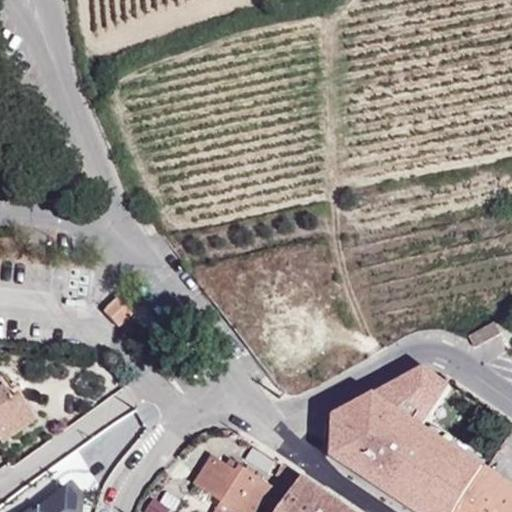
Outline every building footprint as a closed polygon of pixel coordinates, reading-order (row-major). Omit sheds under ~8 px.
[(115,328),(131,315),(116,298),(100,311),(115,328)] [(496,324),(470,338),(476,348),(501,334),(496,324)] [(408,506),(416,511),(461,511),(488,467),(421,425),(449,387),(425,369),(337,418),(337,450),(385,483),(390,476),(417,494),(408,506)] [(0,444),(32,421),(12,393),(5,398),(0,389),(0,444)] [(390,476),(385,483),(337,450),(337,458),(408,506),(417,494),(390,476)] [(270,478),(278,466),(255,451),(247,463),(270,478)] [(260,511),(275,490),(266,483),(267,480),(259,474),(257,477),(232,461),(229,466),(216,458),(198,485),(223,503),(216,511),(260,511)] [(296,491),(304,479),(284,466),(280,473),(285,476),(282,481),(296,491)] [(461,511),(511,511),(511,484),(488,467),(461,511)] [(339,511),(352,511),(305,480),(301,486),(339,511)] [(284,511),(339,511),(301,486),(284,511)] [(70,511),(78,506),(65,488),(53,496),(64,511),(70,511)] [(142,511),(166,511),(172,505),(154,493),(142,511)] [(64,511),(53,496),(31,511),(64,511)]
